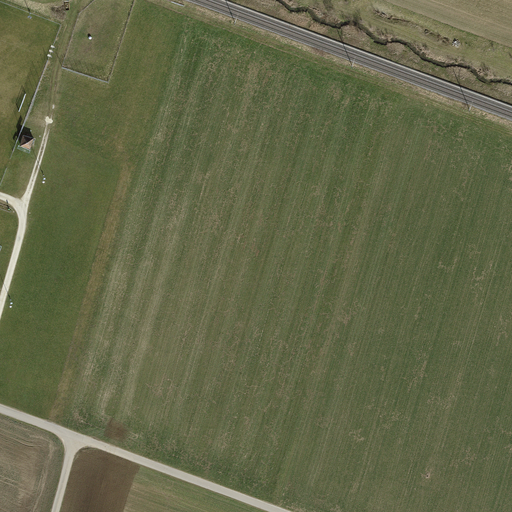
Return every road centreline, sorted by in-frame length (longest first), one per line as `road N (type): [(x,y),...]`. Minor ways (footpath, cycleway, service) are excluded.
road 1 (track): [(511,128),(156,0)]
road 2 (track): [(0,409),(281,511)]
road 3 (track): [(81,0),(55,62),(50,121),(21,205)]
